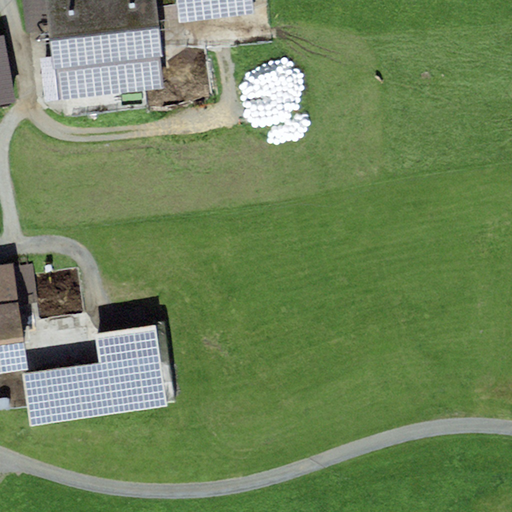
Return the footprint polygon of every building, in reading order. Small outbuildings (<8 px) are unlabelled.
[(23,0),(26,27),(52,24),(58,94),(157,84),(148,0),(23,0)] [(178,0),(180,18),(250,10),(249,0),(178,0)] [(3,35),(0,35),(0,100),(14,98),(3,35)] [(10,264),(0,265),(0,371),(24,368),(10,264)] [(99,360),(22,371),(29,423),(164,405),(153,326),(95,334),(99,360)]
